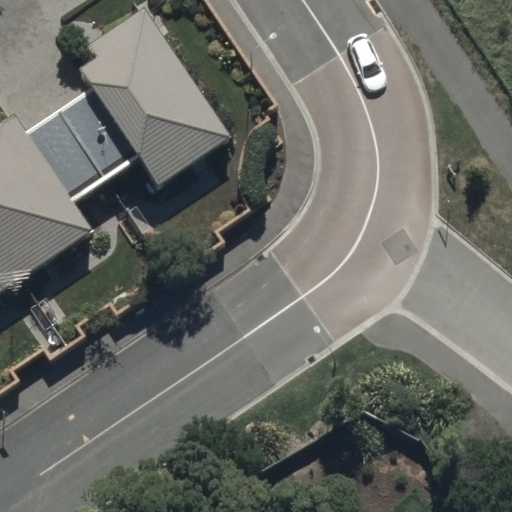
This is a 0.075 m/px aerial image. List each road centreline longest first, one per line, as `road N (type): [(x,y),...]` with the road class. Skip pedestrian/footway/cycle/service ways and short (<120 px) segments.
road 1 (residential): [(0,503),(332,271),(353,247),(375,180)]
road 2 (residential): [(299,0),(364,107),(375,180)]
